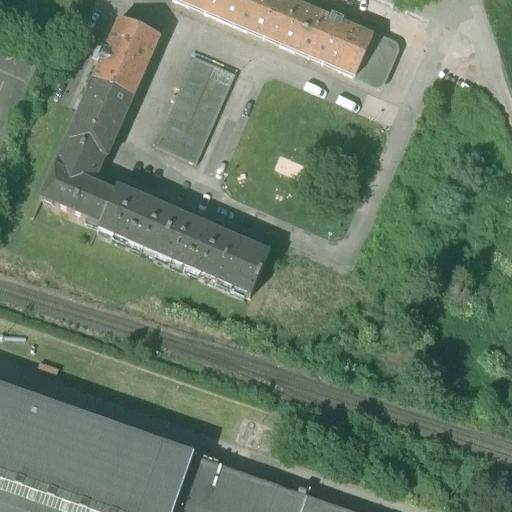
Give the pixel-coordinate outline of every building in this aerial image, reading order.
[(173,0),(172,4),(231,29),(241,8),(239,7),(241,0),(173,0)] [(241,0),(239,7),(241,8),(231,29),(294,56),(303,34),(305,35),(313,16),(285,4),(286,2),(281,0),(241,0)] [(341,25),(331,20),(330,23),(313,16),(305,35),(303,34),(294,56),(353,82),(371,41),(340,27),(341,25)] [(158,41),(118,23),(104,55),(102,54),(97,64),(100,65),(92,83),(132,101),(158,41)] [(391,48),(371,40),(371,41),(353,82),(373,90),(374,88),(378,86),(381,87),(394,56),(392,55),(390,51),(391,48)] [(194,58),(168,116),(209,134),(235,76),(194,58)] [(132,101),(92,83),(65,144),(103,160),(106,161),(132,101)] [(168,116),(155,147),(196,165),(209,134),(168,116)] [(65,144),(65,143),(39,202),(99,228),(112,197),(91,188),(103,160),(65,144)] [(175,217),(115,191),(112,197),(99,228),(96,235),(156,260),(175,217)] [(232,241),(175,217),(156,260),(212,286),(232,241)] [(232,241),(212,286),(249,301),(268,257),(232,241)] [(173,511),(191,462),(0,394),(0,511),(173,511)] [(227,475),(191,462),(173,511),(331,511),(237,479),(227,475)] [(241,469),(231,466),(227,475),(237,479),(241,469)]
